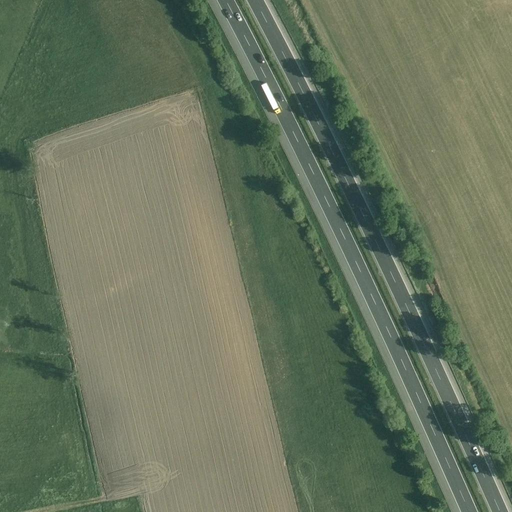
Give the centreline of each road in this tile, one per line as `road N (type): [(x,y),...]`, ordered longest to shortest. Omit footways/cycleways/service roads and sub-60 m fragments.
road 1 (motorway): [(223,0),(469,511)]
road 2 (motorway): [(496,511),(257,0)]
